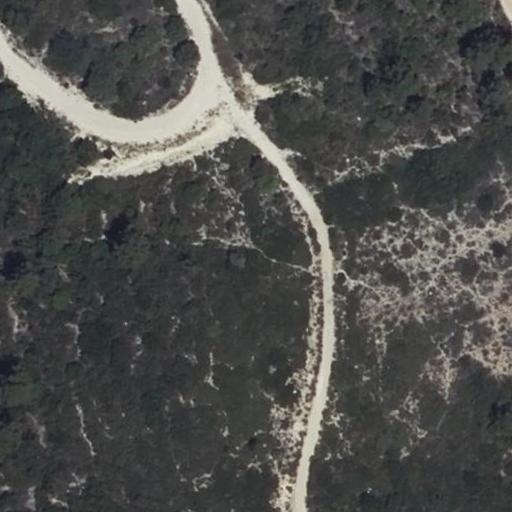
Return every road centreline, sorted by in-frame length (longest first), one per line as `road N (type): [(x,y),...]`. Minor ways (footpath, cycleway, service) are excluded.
road 1 (track): [(290,511),(328,361),(322,227),(279,155),(214,103)]
road 2 (track): [(0,43),(82,116),(128,136),(189,126),(214,103),(199,19),(188,0)]
